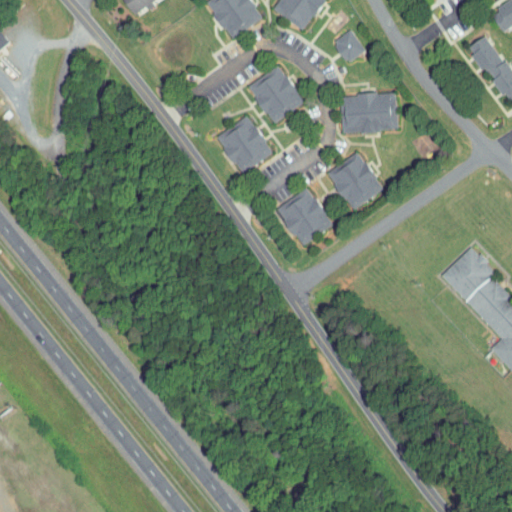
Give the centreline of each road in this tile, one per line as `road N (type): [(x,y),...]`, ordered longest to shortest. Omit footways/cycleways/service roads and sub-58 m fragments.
road 1 (residential): [(447,511),(173,127),(71,0)]
road 2 (residential): [(233,214),(342,145),(349,131),(346,85),(329,69),(291,59),(173,127)]
road 3 (motorway): [(234,511),(0,218)]
road 4 (motorway): [(0,282),(183,511)]
road 5 (residential): [(287,291),(511,129)]
road 6 (residential): [(511,173),(416,68),(371,0)]
